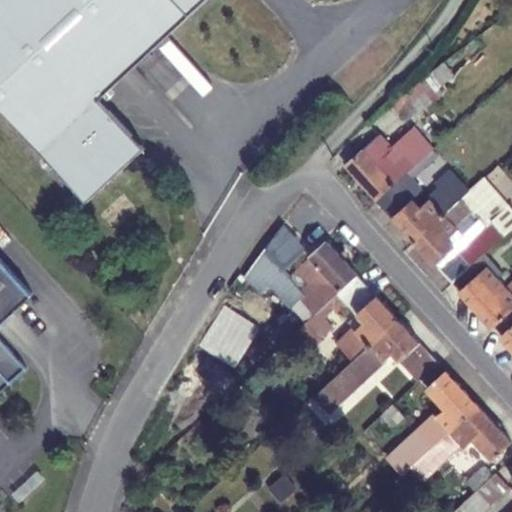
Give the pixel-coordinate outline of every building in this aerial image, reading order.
[(193,15),(178,0),(0,0),(0,106),(89,202),(147,150),(101,101),(193,15)] [(178,0),(193,15),(209,0),(178,0)] [(422,159),(441,141),(433,132),(427,138),(413,122),(411,123),(385,105),(368,122),(379,135),(389,126),(410,150),(402,157),(395,150),(388,156),(373,141),(346,165),(377,199),(422,159)] [(450,133),(441,141),(422,159),(442,180),(469,155),(450,133)] [(504,174),(497,166),(462,199),(415,240),(454,282),(483,256),(505,236),(511,229),(511,209),(491,186),(504,174)] [(415,240),(462,199),(452,188),(447,193),(440,185),(426,197),(422,193),(418,196),(405,183),(382,204),(415,240)] [(305,253),(279,224),(263,247),(285,272),(305,253)] [(511,249),(511,243),(505,236),(483,256),(492,268),(511,249)] [(314,314),(357,275),(327,240),(305,261),(316,274),(306,284),(302,280),(297,284),(300,289),(295,293),(314,314)] [(285,272),(263,247),(251,264),(281,298),(297,284),(285,272)] [(0,394),(13,383),(0,368),(0,327),(35,295),(0,257),(0,394)] [(461,289),(495,327),(511,311),(511,290),(511,291),(508,286),(499,294),(479,273),(461,289)] [(314,314),(296,330),(311,347),(320,339),(321,339),(333,328),(323,318),(333,308),(340,317),(350,308),(357,316),(348,324),(351,329),(335,344),(350,361),(398,318),(377,294),(357,275),(314,314)] [(398,318),(350,361),(313,395),(328,412),(393,353),(419,382),(439,363),(398,318)] [(511,326),(502,335),(511,346),(511,326)] [(388,460),(403,477),(439,444),(479,407),(446,371),(427,389),(446,409),(438,416),(437,415),(388,460)] [(511,443),(479,407),(439,444),(443,449),(438,453),(443,459),(460,443),(464,448),(473,439),(491,459),(511,443)] [(462,505),(477,491),(455,467),(440,481),(462,505)] [(497,472),(477,491),(490,505),(510,487),(497,472)] [(496,511),(477,491),(462,505),(468,511),(496,511)]
